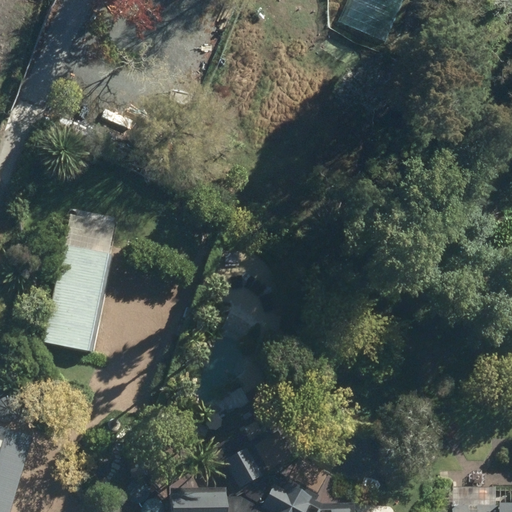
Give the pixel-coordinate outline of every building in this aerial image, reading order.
[(120,213),(68,202),(38,338),(91,350),(120,213)] [(0,511),(10,511),(33,442),(0,431),(0,511)] [(240,450),(221,463),(239,491),(258,479),(240,450)] [(271,507),(267,511),(343,511),(317,510),(318,509),(275,478),(260,500),(271,507)] [(218,511),(219,492),(166,492),(165,511),(218,511)] [(511,511),(511,507),(446,502),(445,511),(511,511)]
